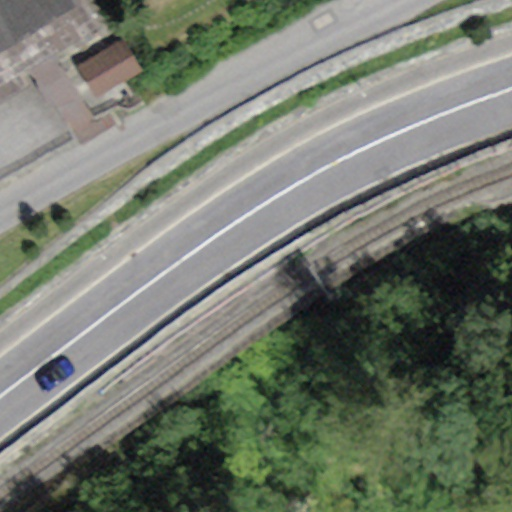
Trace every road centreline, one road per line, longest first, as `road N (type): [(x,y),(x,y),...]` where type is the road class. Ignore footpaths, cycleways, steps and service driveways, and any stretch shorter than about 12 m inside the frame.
road 1 (secondary): [(0,397),(291,185),(411,125),(511,89)]
road 2 (residential): [(0,212),(400,0)]
